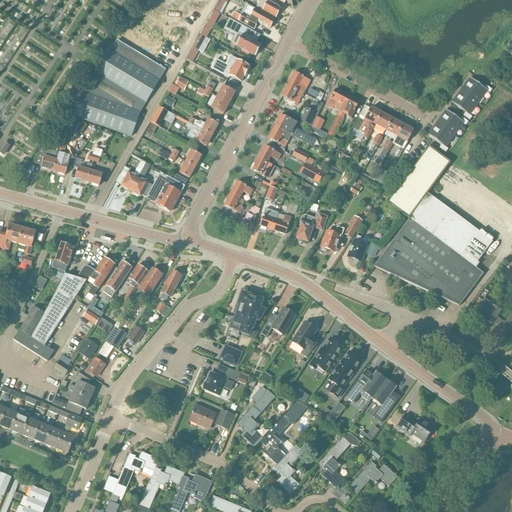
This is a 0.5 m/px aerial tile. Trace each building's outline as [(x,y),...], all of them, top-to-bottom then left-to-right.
[(260,0),(256,8),(267,13),(275,18),(281,8),(265,0),(260,0)] [(231,18),(245,25),(254,30),(257,23),(269,30),(274,20),(246,5),(242,13),(240,16),(234,13),(231,18)] [(62,117),(55,126),(73,133),(74,131),(79,123),(73,121),(75,117),(131,137),(134,128),(140,112),(178,48),(187,33),(144,7),(142,10),(135,22),(130,19),(117,40),(109,49),(83,92),(79,91),(62,117)] [(215,11),(207,25),(212,28),(220,14),(219,14),(215,11)] [(229,19),(224,28),(237,35),(232,44),(242,49),(242,50),(249,54),(249,53),(255,56),(255,55),(257,56),(259,51),(258,50),(261,45),(255,42),(259,35),(229,19)] [(192,50),(187,60),(192,63),(199,52),(203,54),(206,47),(197,42),(192,50)] [(216,60),(211,69),(229,79),(230,76),(232,77),(241,82),(245,75),(233,68),(234,67),(237,68),(240,62),(230,57),(226,65),(216,60)] [(234,67),(233,68),(245,75),(249,67),(240,62),(237,68),(234,67)] [(288,85),(304,93),(310,81),(294,73),(288,85)] [(189,82),(187,81),(180,78),(179,80),(177,79),(175,84),(176,84),(175,86),(184,91),(189,82)] [(462,92),(479,104),(487,92),(489,93),(492,90),(486,86),(484,88),(470,78),(465,86),(466,87),(462,92)] [(205,91),(211,94),(216,85),(210,82),(207,87),(205,91)] [(304,93),(288,85),(282,97),(298,105),(304,93)] [(217,97),(229,104),(235,93),(223,86),(217,97)] [(208,99),(211,94),(205,91),(200,88),(197,93),(208,99)] [(316,99),(320,102),(324,94),(316,90),(315,92),(310,89),(308,94),(316,99)] [(335,90),(331,98),(327,106),(333,109),(334,107),(340,110),(347,96),(335,90)] [(465,113),(463,116),(469,121),(471,118),(469,116),(479,104),(462,92),(458,97),(457,96),(452,103),(465,113)] [(340,110),(339,112),(345,115),(351,119),(355,111),(359,102),(347,96),(342,105),(340,110)] [(168,97),(164,104),(172,108),(176,102),(168,97)] [(211,108),(215,110),(223,115),(229,104),(217,97),(211,108)] [(159,107),(150,123),(159,128),(168,112),(159,108),(159,107)] [(365,120),(364,121),(358,118),(352,129),(354,130),(358,132),(358,131),(365,135),(363,137),(368,140),(376,125),(375,125),(381,114),(370,108),(364,119),(365,120)] [(310,125),(316,114),(306,109),(300,120),(310,125)] [(438,124),(455,136),(464,124),(466,125),(468,122),(462,118),(460,121),(446,111),(441,118),(442,119),(438,124)] [(392,120),(381,114),(375,125),(376,125),(386,131),(392,120)] [(281,115),(275,127),(291,136),(291,135),(313,147),(317,140),(295,128),(297,124),(290,120),(281,115)] [(338,116),(334,122),(340,126),(343,119),(338,116)] [(191,118),(188,123),(194,126),(202,130),(212,136),(218,125),(208,119),(205,124),(200,121),(199,123),(191,118)] [(316,118),(312,127),(320,131),(324,121),(316,118)] [(397,137),(402,126),(392,120),(386,131),(397,137)] [(76,132),(82,135),(87,125),(81,122),(80,123),(76,132)] [(446,148),(455,136),(438,124),(434,129),(433,128),(428,135),(441,145),(439,148),(445,153),(447,150),(446,148)] [(402,126),(397,137),(407,142),(413,131),(402,126)] [(291,136),(275,127),(268,139),(284,148),(291,136)] [(206,147),(212,136),(202,130),(196,142),(206,147)] [(374,143),(379,145),(383,138),(378,135),(374,143)] [(385,148),(389,151),(393,144),(388,141),(385,148)] [(4,143),(2,146),(0,149),(0,152),(3,155),(9,147),(4,143)] [(265,146),(258,158),(268,163),(271,157),(277,161),(280,155),(265,146)] [(388,202),(410,218),(427,194),(451,162),(429,146),(388,202)] [(400,157),(404,149),(399,147),(395,154),(400,157)] [(95,148),(93,155),(90,154),(88,160),(93,162),(97,149),(95,148)] [(97,149),(93,162),(98,163),(100,157),(102,151),(97,149)] [(309,156),(296,150),(292,157),(305,164),(309,156)] [(57,158),(53,172),(65,175),(71,157),(64,155),(64,153),(59,151),(57,158)] [(201,156),(192,151),(191,151),(185,162),(195,167),(201,156)] [(343,155),(338,162),(347,166),(350,162),(351,159),(343,155)] [(53,172),(57,158),(52,157),(51,159),(44,157),(41,168),(53,172)] [(252,170),(261,175),(268,179),(274,167),(268,163),(258,158),(252,170)] [(128,173),(127,175),(121,186),(131,192),(146,164),(141,161),(137,168),(142,171),(138,178),(128,173)] [(189,179),(195,167),(185,162),(179,173),(189,179)] [(87,182),(90,171),(92,164),(87,163),(85,170),(78,167),(75,178),(87,182)] [(146,164),(131,192),(140,197),(148,183),(142,180),(150,166),(146,164)] [(305,164),(300,174),(319,184),(324,174),(305,164)] [(346,170),(334,164),(330,171),(342,177),(346,170)] [(90,171),(87,182),(99,186),(103,175),(90,171)] [(160,173),(151,190),(146,198),(157,204),(156,205),(159,206),(166,193),(173,180),(160,173)] [(166,193),(178,200),(185,186),(184,186),(187,181),(178,176),(176,175),(173,180),(166,193)] [(231,194),(240,199),(243,192),(250,196),(253,190),(237,182),(231,194)] [(357,196),(362,188),(355,184),(350,192),(357,196)] [(274,188),(269,185),(269,186),(271,187),(265,199),(272,202),(276,194),(284,198),(286,194),(274,188)] [(316,189),(313,187),(304,203),(307,205),(316,189)] [(170,213),(178,200),(166,193),(159,206),(170,213)] [(240,199),(231,194),(224,206),(240,214),(243,208),(241,207),(245,201),(240,199)] [(373,267),(459,307),(483,274),(476,268),(479,264),(477,262),(492,242),(427,194),(410,218),(373,267)] [(312,203),(311,211),(318,213),(320,204),(312,203)] [(280,211),(287,213),(288,207),(282,205),(280,211)] [(253,206),(250,212),(253,214),(257,216),(260,210),(253,206)] [(260,226),(272,231),(278,214),(272,212),(272,211),(266,209),(260,226)] [(285,235),(289,226),(291,218),(285,216),(284,217),(278,214),(272,231),(285,235)] [(301,224),(299,230),(296,239),(308,243),(313,228),(322,231),(327,217),(317,214),(315,219),(310,217),(306,215),(303,217),(300,220),(300,223),(301,224)] [(362,221),(355,217),(345,234),(352,238),(362,221)] [(0,248),(8,251),(11,242),(18,244),(22,228),(9,225),(7,232),(0,230),(0,248)] [(327,232),(324,238),(321,248),(334,252),(337,244),(339,245),(344,230),(337,227),(334,235),(327,232)] [(36,232),(22,228),(18,244),(27,247),(25,254),(30,255),(32,247),(36,232)] [(356,236),(351,248),(348,257),(361,262),(366,247),(358,244),(361,238),(356,236)] [(54,261),(52,268),(59,271),(56,278),(62,280),(65,275),(66,272),(64,272),(67,265),(68,266),(73,248),(61,244),(56,262),(54,261)] [(378,246),(374,244),(368,255),(372,257),(378,246)] [(25,257),(23,264),(30,266),(32,259),(25,257)] [(93,297),(109,274),(114,265),(104,259),(96,272),(93,270),(89,277),(96,282),(88,294),(93,297)] [(122,263),(114,276),(107,287),(103,293),(106,295),(112,299),(119,288),(131,268),(122,263)] [(129,279),(134,283),(122,303),(120,306),(122,308),(124,304),(126,306),(139,286),(148,272),(138,266),(129,279)] [(20,330),(13,340),(47,362),(51,356),(54,352),(44,346),(89,277),(93,270),(89,267),(88,267),(87,267),(86,267),(85,267),(84,267),(84,268),(83,268),(77,278),(65,275),(62,280),(57,293),(44,314),(33,308),(20,330)] [(149,296),(157,284),(162,275),(152,269),(143,283),(149,286),(144,293),(149,296)] [(172,272),(165,286),(161,294),(170,298),(181,277),(172,272)] [(39,277),(33,288),(41,292),(47,281),(39,277)] [(483,289),(483,290),(477,298),(482,301),(474,313),(492,325),(493,323),(501,328),(500,330),(510,337),(511,333),(511,311),(504,323),(497,318),(501,311),(483,299),(491,287),(487,284),(483,289)] [(120,287),(113,298),(118,301),(125,290),(120,287)] [(240,306),(233,327),(241,329),(240,332),(249,335),(251,329),(252,329),(255,320),(258,321),(264,311),(263,312),(259,309),(262,300),(253,297),(254,295),(245,292),(245,295),(242,294),(238,305),(240,306)] [(152,301),(144,313),(149,316),(157,305),(152,301)] [(170,309),(166,306),(161,303),(155,311),(165,318),(170,309)] [(269,318),(264,327),(260,334),(267,338),(272,329),(284,336),(295,316),(283,309),(275,322),(269,318)] [(88,310),(83,318),(95,326),(100,318),(88,310)] [(101,319),(96,326),(108,334),(113,326),(101,319)] [(305,322),(299,331),(292,343),(303,350),(300,354),(307,358),(318,341),(317,341),(316,343),(311,339),(317,330),(305,322)] [(105,341),(111,346),(113,344),(118,347),(122,341),(126,336),(121,332),(117,329),(114,327),(105,341)] [(136,327),(128,339),(136,345),(144,333),(136,327)] [(335,342),(330,339),(320,352),(319,351),(309,366),(315,370),(319,364),(326,369),(324,372),(324,373),(342,347),(341,346),(342,344),(341,342),(339,341),(336,341),(335,342)] [(79,354),(83,357),(80,360),(86,364),(88,360),(89,361),(98,347),(88,340),(79,354)] [(106,359),(111,352),(114,348),(111,346),(106,343),(98,354),(106,359)] [(225,347),(220,360),(235,367),(241,354),(225,347)] [(329,393),(337,399),(343,391),(342,389),(351,377),(349,377),(361,361),(356,358),(357,355),(356,353),(354,352),(352,352),(350,353),(349,352),(328,380),(328,381),(331,377),(337,382),(329,393)] [(97,377),(104,366),(101,363),(105,358),(97,353),(94,358),(95,360),(88,371),(97,377)] [(71,361),(62,356),(54,368),(65,376),(70,369),(67,367),(71,361)] [(306,363),(301,360),(297,366),(302,369),(306,363)] [(84,373),(88,366),(83,362),(78,369),(81,371),(84,373)] [(228,369),(225,377),(237,382),(240,374),(228,369)] [(86,370),(84,373),(93,379),(95,376),(86,370)] [(93,379),(84,373),(81,371),(77,377),(89,385),(93,379)] [(253,377),(259,380),(262,373),(256,371),(253,377)] [(364,374),(346,398),(354,404),(360,396),(369,403),(372,399),(386,380),(387,380),(377,372),(371,380),(367,376),(364,374)] [(205,382),(202,388),(203,388),(203,389),(219,397),(223,388),(230,391),(234,383),(210,373),(206,382),(205,382)] [(259,380),(258,381),(266,384),(271,378),(265,373),(259,380)] [(251,381),(248,386),(253,388),(256,381),(252,379),(251,381)] [(386,380),(372,399),(381,406),(373,417),(381,424),(400,398),(393,392),(396,387),(386,380)] [(73,392),(90,400),(95,389),(77,382),(75,388),(70,385),(67,390),(73,393),(73,392)] [(267,391),(267,392),(262,387),(252,399),(256,403),(236,424),(241,429),(243,428),(246,430),(240,436),(254,449),(260,442),(263,439),(262,439),(254,431),(259,426),(254,422),(275,398),(267,391)] [(291,387),(287,394),(293,398),(297,392),(291,387)] [(73,392),(73,393),(66,410),(79,415),(82,409),(86,410),(90,400),(73,392)] [(339,404),(328,417),(335,422),(345,409),(339,404)] [(216,414),(196,406),(189,422),(209,430),(216,414)] [(325,408),(320,414),(327,419),(331,413),(325,408)] [(18,414),(6,410),(0,425),(0,427),(11,431),(18,414)] [(226,430),(232,415),(222,411),(216,426),(226,430)] [(264,453),(277,466),(286,456),(277,449),(282,444),(277,439),(296,418),(288,411),(262,439),(263,439),(260,442),(265,446),(266,445),(269,447),(264,453)] [(11,431),(22,436),(29,419),(18,414),(11,431)] [(63,433),(56,450),(67,455),(74,438),(69,436),(72,428),(77,430),(82,420),(70,415),(68,420),(63,433)] [(406,415),(400,423),(397,428),(412,437),(413,435),(424,443),(430,434),(433,433),(433,430),(434,428),(421,419),(418,423),(406,415)] [(33,441),(40,424),(29,419),(22,436),(33,441)] [(33,441),(44,445),(51,428),(40,424),(33,441)] [(362,432),(359,436),(369,443),(379,431),(374,427),(367,436),(362,432)] [(56,450),(63,433),(51,428),(44,445),(56,450)] [(318,465),(323,469),(324,468),(327,470),(322,476),(336,489),(344,480),(335,472),(340,467),(335,462),(350,445),(357,447),(361,442),(349,431),(318,465)] [(295,446),(286,456),(277,466),(273,471),(278,475),(279,474),(282,477),(277,483),(290,495),(299,485),(290,478),(293,474),(294,474),(296,473),(294,471),(293,471),(290,468),(303,453),(295,446)] [(378,460),(382,456),(375,449),(371,454),(378,460)] [(140,474),(151,478),(155,468),(159,460),(142,453),(138,460),(135,459),(135,457),(129,454),(112,495),(122,499),(134,471),(140,474)] [(371,463),(356,480),(349,488),(357,495),(370,480),(374,483),(374,484),(375,485),(377,484),(377,483),(380,479),(389,487),(397,478),(384,466),(378,472),(375,469),(376,467),(371,463)] [(155,468),(151,478),(139,507),(148,510),(159,485),(166,488),(169,482),(179,486),(183,477),(184,474),(167,467),(164,474),(160,473),(161,471),(155,468)] [(1,474),(0,477),(0,494),(4,496),(11,479),(1,474)] [(189,479),(183,477),(179,486),(169,510),(175,511),(179,511),(188,494),(193,496),(194,495),(205,500),(207,494),(212,483),(195,475),(192,483),(188,481),(189,479)] [(28,497),(46,505),(50,495),(32,487),(28,497)] [(133,503),(139,505),(141,499),(136,496),(133,503)] [(250,511),(213,496),(209,506),(209,507),(220,511),(250,511)] [(24,508),(34,511),(43,511),(46,505),(28,497),(24,508)] [(116,511),(119,506),(109,502),(105,511),(100,511),(95,510),(94,511),(116,511)]
